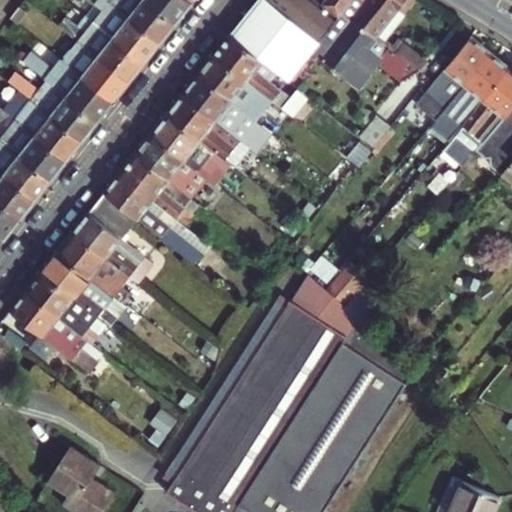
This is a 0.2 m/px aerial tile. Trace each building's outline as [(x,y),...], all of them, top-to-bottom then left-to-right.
[(177,22),(148,0),(110,0),(112,1),(162,41),(177,22)] [(194,1),(191,0),(148,0),(177,22),(182,16),(194,1)] [(312,53),(321,42),(267,0),(260,0),(232,35),(265,61),(290,80),(312,53)] [(322,5),(315,0),(267,0),(321,42),(339,18),(322,5)] [(344,13),(353,0),(325,0),(322,5),(339,18),(344,13)] [(407,0),(353,0),(344,13),(379,38),(407,0)] [(112,1),(96,21),(146,61),(162,41),(112,1)] [(321,42),(312,53),(362,89),(383,60),(405,77),(423,70),(404,56),(391,47),(379,38),(344,13),(339,18),(321,42)] [(96,21),(81,41),(131,80),(146,61),(96,21)] [(39,41),(65,61),(115,100),(131,80),(81,41),(71,52),(46,33),(39,41)] [(232,35),(216,56),(249,81),(283,109),(292,97),(258,70),(265,61),(232,35)] [(445,109),(492,52),(473,37),(426,94),(445,109)] [(395,41),(391,47),(404,56),(408,51),(395,41)] [(445,109),(463,125),(511,68),(492,52),(445,109)] [(249,81),(216,56),(201,74),(259,120),(267,109),(242,89),(249,81)] [(115,100),(65,61),(50,80),(100,120),(115,100)] [(511,68),(463,125),(485,142),(511,110),(511,68)] [(259,120),(201,74),(196,81),(185,94),(244,141),(260,154),(276,133),(259,120)] [(50,80),(34,100),(84,139),(100,120),(50,80)] [(244,141),(185,94),(170,114),(229,161),(244,141)] [(34,100),(19,120),(68,160),(84,139),(34,100)] [(19,120),(0,104),(0,118),(12,128),(19,120)] [(477,152),(503,174),(511,163),(511,110),(485,142),(477,152)] [(229,161),(170,114),(154,133),(211,179),(224,189),(234,176),(223,168),(229,161)] [(68,160),(19,120),(12,128),(3,140),(53,179),(68,160)] [(377,149),(392,132),(378,121),(363,138),(377,149)] [(462,127),(445,148),(464,163),(481,142),(462,127)] [(138,153),(195,199),(206,209),(215,196),(204,188),(211,179),(154,133),(138,153)] [(3,140),(0,143),(0,168),(38,198),(45,189),(53,179),(3,140)] [(187,209),(195,199),(138,153),(122,173),(179,218),(188,226),(196,216),(187,209)] [(511,163),(503,174),(511,180),(511,163)] [(0,168),(0,201),(21,219),(38,198),(0,168)] [(163,239),(179,218),(122,173),(106,193),(139,220),(163,239)] [(124,239),(139,220),(106,193),(91,212),(124,239)] [(0,234),(5,239),(21,219),(0,201),(0,234)] [(124,239),(91,212),(86,218),(75,231),(140,282),(155,263),(124,239)] [(124,302),(140,282),(75,231),(60,251),(124,302)] [(124,302),(60,251),(44,270),(101,316),(112,325),(128,305),(124,302)] [(94,325),(101,316),(44,270),(28,290),(91,341),(94,343),(102,332),(94,325)] [(199,511),(235,511),(360,319),(310,274),(292,302),(290,300),(166,491),(199,511)] [(91,341),(28,290),(11,311),(89,372),(98,360),(85,349),(91,341)] [(414,368),(360,319),(235,511),(326,511),(417,371),(414,368)] [(0,332),(0,377),(23,350),(0,332)] [(73,445),(66,456),(94,478),(103,465),(73,445)] [(76,511),(102,511),(115,494),(94,478),(66,456),(49,481),(69,495),(63,503),(76,511)] [(492,511),(497,502),(459,485),(446,479),(430,511),(492,511)]
